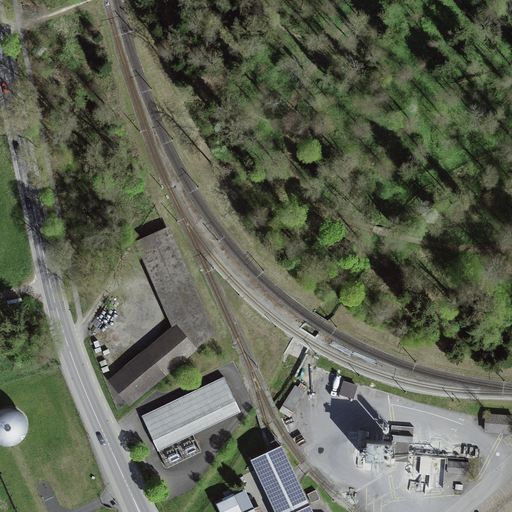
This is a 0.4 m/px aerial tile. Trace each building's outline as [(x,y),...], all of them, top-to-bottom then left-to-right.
[(112,382),(129,402),(212,332),(168,233),(140,245),(177,328),(112,382)] [(224,376),(142,415),(158,450),(240,411),(224,376)] [(511,414),(486,414),(485,432),(511,432),(511,414)] [(391,441),(391,442),(413,444),(414,427),(392,425),(390,441),(391,441)] [(391,452),(391,442),(391,441),(390,441),(367,439),(365,458),(390,460),(390,457),(393,458),(394,452),(391,452)] [(313,511),(281,444),(250,459),(275,511),(313,511)] [(431,456),(421,455),(419,474),(430,475),(431,456)] [(469,463),(449,461),(448,472),(468,473),(469,463)] [(311,503),(320,499),(316,490),(307,494),(311,503)]
